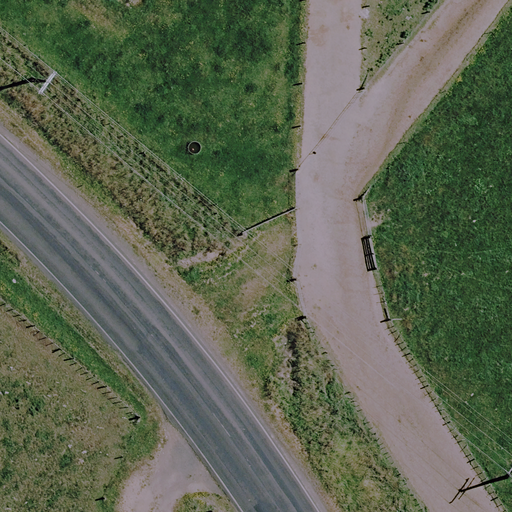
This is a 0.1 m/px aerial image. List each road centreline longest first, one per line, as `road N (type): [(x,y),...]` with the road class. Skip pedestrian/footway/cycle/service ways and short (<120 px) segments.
road 1 (track): [(463,0),(365,137),(328,227),(340,288),(403,428),(463,511)]
road 2 (tertiary): [(275,511),(175,376),(0,203)]
road 3 (track): [(145,511),(175,376),(212,318),(255,270),(328,227)]
